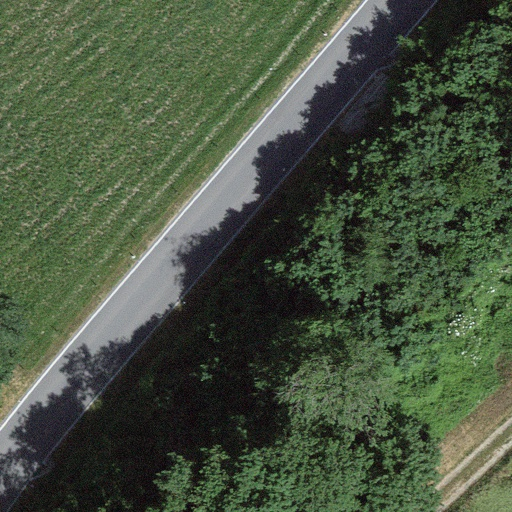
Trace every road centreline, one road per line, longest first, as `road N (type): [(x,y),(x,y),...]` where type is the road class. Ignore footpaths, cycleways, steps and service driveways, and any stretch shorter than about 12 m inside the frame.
road 1 (tertiary): [(0,474),(431,0)]
road 2 (track): [(400,511),(511,421)]
